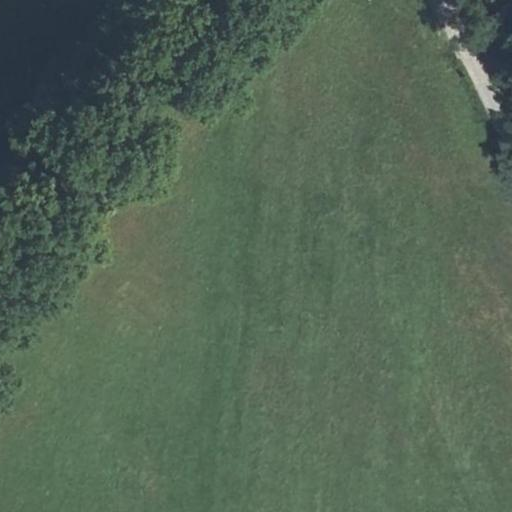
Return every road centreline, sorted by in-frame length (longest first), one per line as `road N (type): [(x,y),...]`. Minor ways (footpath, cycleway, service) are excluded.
road 1 (tertiary): [(0,269),(214,0)]
road 2 (track): [(444,0),(511,152)]
